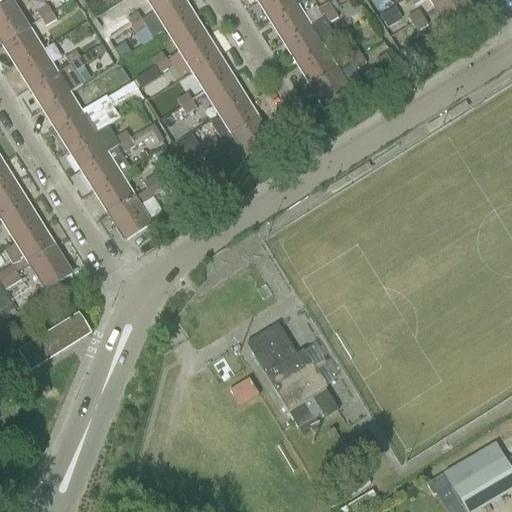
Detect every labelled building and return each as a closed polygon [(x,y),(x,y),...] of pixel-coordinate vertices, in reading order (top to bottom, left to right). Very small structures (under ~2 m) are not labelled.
[(192,16),(181,0),(170,0),(153,11),(155,14),(142,22),(131,29),(136,36),(145,30),(151,40),(166,31),(166,32),(192,16)] [(146,0),(153,11),(170,0),(146,0)] [(262,0),(258,3),(272,24),(297,8),(296,8),(308,0),(262,0)] [(408,0),(413,8),(425,0),(429,0),(435,9),(450,0),(408,0)] [(477,20),(463,0),(450,0),(435,9),(452,36),(477,20)] [(334,2),(329,5),(317,12),(322,20),(334,13),(339,9),(334,2)] [(0,10),(0,41),(3,46),(28,31),(11,4),(0,10)] [(36,14),(41,22),(52,14),(48,7),(36,14)] [(297,8),(272,24),(285,45),(310,29),(297,8)] [(422,18),(417,10),(406,16),(411,24),(422,18)] [(326,26),(338,19),(334,13),(322,20),(326,26)] [(52,14),(41,22),(46,29),(57,22),(57,21),(53,15),(52,14)] [(142,22),(140,19),(137,14),(127,21),(125,18),(102,32),(107,40),(129,26),(131,29),(142,22)] [(192,16),(166,32),(180,53),(205,37),(192,16)] [(427,25),(422,18),(411,24),(416,32),(427,25)] [(310,29),(285,45),(298,66),(323,50),(310,29)] [(28,31),(3,46),(16,68),(41,52),(28,31)] [(180,53),(167,61),(134,81),(141,92),(162,78),(160,75),(173,67),(181,80),(192,72),(193,74),(218,58),(205,37),(180,53)] [(68,94),(81,86),(74,74),(85,67),(106,54),(100,44),(79,57),(68,64),(54,73),(29,88),(43,110),(68,94)] [(362,57),(361,56),(357,49),(345,57),(350,65),(362,57)] [(68,64),(79,57),(75,50),(64,57),(68,64)] [(323,50),(298,66),(311,87),(336,72),(323,50)] [(41,52),(16,68),(29,88),(54,73),(41,52)] [(167,61),(162,53),(151,60),(156,68),(167,61)] [(367,65),(362,57),(350,65),(355,73),(367,65)] [(231,79),(218,58),(193,74),(206,95),(231,79)] [(350,66),(338,74),(336,72),(311,87),(328,114),(353,98),(350,94),(363,86),(350,66)] [(122,72),(115,77),(121,87),(128,82),(122,72)] [(231,79),(206,95),(219,116),(244,100),(231,79)] [(130,84),(106,99),(111,108),(128,98),(134,103),(136,102),(140,100),(130,84)] [(68,94),(43,110),(56,131),(81,115),(68,94)] [(193,103),(188,96),(177,102),(182,110),(193,103)] [(81,115),(56,131),(69,152),(108,128),(100,115),(111,108),(106,99),(81,115)] [(257,121),(244,100),(219,116),(220,118),(209,125),(222,144),(232,137),(257,121)] [(193,103),(182,110),(187,117),(198,111),(193,103)] [(257,121),(232,137),(249,163),(274,148),(257,121)] [(155,147),(162,143),(152,127),(131,140),(120,147),(125,155),(151,139),(155,147)] [(116,149),(120,147),(131,140),(126,133),(115,140),(108,128),(69,152),(82,173),(117,151),(116,149)] [(205,146),(209,154),(220,147),(216,139),(205,146)] [(220,147),(209,154),(214,161),(225,154),(220,147)] [(129,170),(117,151),(82,173),(95,194),(120,178),(119,176),(129,170)] [(1,164),(0,165),(0,194),(14,186),(1,164)] [(147,191),(164,180),(159,173),(142,183),(147,191)] [(206,173),(196,179),(203,191),(213,184),(206,173)] [(120,178),(95,194),(108,215),(133,199),(120,178)] [(150,226),(138,207),(168,188),(164,180),(147,191),(133,199),(108,215),(125,241),(150,226)] [(184,183),(169,193),(178,207),(193,197),(184,183)] [(3,222),(28,207),(14,186),(0,194),(0,221),(1,220),(3,222)] [(28,207),(3,222),(16,243),(41,228),(28,207)] [(16,243),(3,251),(12,266),(16,272),(29,264),(54,249),(41,228),(16,243)] [(54,249),(29,264),(45,291),(71,276),(54,249)] [(12,266),(0,272),(0,282),(16,272),(12,266)] [(16,272),(0,282),(0,287),(3,293),(21,281),(16,272)] [(78,317),(49,335),(59,353),(89,334),(78,317)] [(321,393),(299,355),(298,354),(295,356),(277,325),(244,345),(295,431),(320,416),(323,421),(336,414),(323,392),(321,393)] [(19,354),(30,371),(59,353),(49,335),(19,354)] [(250,378),(230,389),(239,406),(260,395),(250,378)] [(301,440),(318,429),(313,421),(296,431),(301,440)] [(511,474),(496,447),(443,477),(449,487),(463,511),(483,511),(511,495),(511,474)] [(349,498),(370,485),(365,477),(344,489),(349,498)] [(443,477),(427,486),(433,497),(436,495),(449,487),(443,477)] [(361,511),(378,502),(374,495),(372,492),(338,511),(361,511)]
